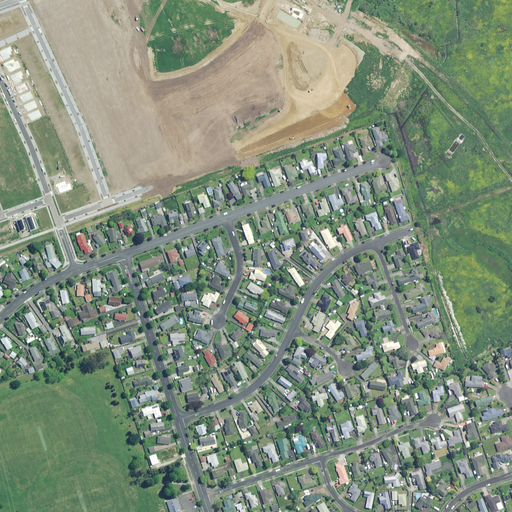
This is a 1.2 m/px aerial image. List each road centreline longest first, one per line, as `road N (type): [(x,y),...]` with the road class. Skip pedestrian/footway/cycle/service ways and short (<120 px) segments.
road 1 (unknown): [(228,84),(290,64),(310,30),(353,53),(326,102),(245,132)]
road 2 (residential): [(225,217),(441,141)]
road 3 (unknown): [(190,0),(252,152),(203,168)]
road 4 (secondary): [(469,128),(422,76),(305,0)]
road 5 (secondary): [(319,0),(417,63),(480,117)]
road 6 (residential): [(37,32),(108,203)]
road 7 (unclassified): [(178,419),(122,254)]
road 8 (unknown): [(196,171),(203,168),(138,16)]
road 9 (residential): [(153,186),(85,28)]
road 10 (residential): [(178,419),(248,390),(291,330)]
road 11 (residential): [(511,302),(478,312),(450,215)]
road 12 (unknown): [(159,60),(259,20),(273,0)]
road 13 (residential): [(50,199),(0,77)]
road 14 (residential): [(291,330),(326,272),(376,243)]
road 15 (residential): [(203,496),(319,459)]
road 16 (residential): [(319,459),(434,420)]
